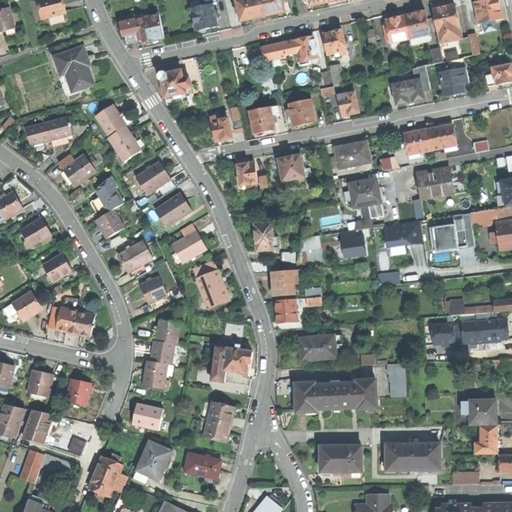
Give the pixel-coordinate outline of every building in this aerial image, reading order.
[(37,0),(42,19),(67,12),(64,3),(63,0),(37,0)] [(251,19),(263,16),(260,0),(237,0),(239,7),(235,8),(236,14),(239,13),(241,21),(251,19)] [(260,0),(263,16),(273,14),(286,11),(284,4),(289,3),(287,0),(260,0)] [(476,2),(480,23),(486,22),(494,20),(503,18),(501,9),(499,0),(478,0),(479,2),(476,2)] [(203,5),(193,7),(197,30),(199,30),(201,32),(206,31),(206,28),(212,27),(219,26),(217,18),(221,18),(219,10),(215,11),(213,3),(203,5)] [(442,8),(433,10),(438,33),(461,28),(458,14),(455,15),(453,6),(442,8)] [(0,10),(0,33),(7,31),(15,28),(9,8),(0,10)] [(433,10),(426,12),(431,35),(411,39),(412,45),(419,44),(439,39),(438,33),(433,10)] [(406,16),(411,39),(431,35),(426,12),(418,14),(406,16)] [(123,22),(121,22),(124,35),(127,35),(129,42),(144,39),(144,42),(154,40),(166,37),(161,14),(144,17),(138,19),(129,21),(123,22)] [(395,19),(386,21),(388,29),(385,29),(387,42),(391,41),(392,43),(399,42),(411,39),(406,16),(395,19)] [(463,39),(461,28),(438,33),(439,39),(441,44),(463,39)] [(322,34),(327,55),(334,53),(335,57),(348,54),(343,30),(332,32),(322,34)] [(367,32),(371,46),(378,44),(375,30),(367,32)] [(469,35),(470,37),(474,56),(481,54),(476,33),(469,35)] [(295,38),(294,41),(296,53),(298,62),(309,60),(319,57),(314,36),(307,37),(304,38),(302,37),(295,38)] [(470,37),(463,39),(441,44),(442,50),(444,62),(450,61),(474,56),(470,37)] [(265,47),(268,61),(286,57),(286,55),(296,53),(294,41),(278,44),(265,47)] [(422,54),(419,44),(412,45),(415,56),(422,54)] [(84,47),(55,57),(62,75),(67,73),(73,92),(95,84),(89,69),(86,60),(88,59),(84,47)] [(442,50),(422,54),(415,56),(417,68),(444,62),(442,50)] [(450,61),(452,73),(459,71),(462,84),(469,83),(464,58),(450,61)] [(511,64),(492,68),(493,74),(496,85),(511,82),(511,64)] [(416,76),(422,75),(427,74),(426,66),(414,69),(416,76)] [(167,97),(188,93),(187,87),(184,77),(182,69),(174,71),(167,73),(164,71),(160,75),(163,79),(167,97)] [(444,82),(447,95),(456,93),(464,92),(462,84),(459,71),(452,73),(443,75),(444,82)] [(321,74),(324,88),(333,86),(332,80),(330,72),(321,74)] [(68,94),(73,92),(67,73),(62,75),(68,94)] [(422,75),(422,79),(424,91),(431,90),(427,74),(422,75)] [(488,87),(496,85),(493,74),(486,76),(488,87)] [(190,76),(184,77),(187,87),(192,86),(190,76)] [(342,77),(332,80),(333,86),(344,83),(342,77)] [(412,81),(404,83),(408,103),(415,102),(425,100),(424,91),(422,79),(412,81)] [(392,85),(396,105),(408,103),(404,83),(402,83),(392,85)] [(321,89),(322,96),(334,94),(333,87),(321,89)] [(189,99),(188,93),(167,97),(168,104),(189,99)] [(339,96),(343,116),(351,115),(360,113),(356,93),(339,96)] [(311,100),(289,104),(290,110),(286,111),(287,117),(292,116),(294,127),(304,124),(316,122),(311,100)] [(96,117),(110,137),(127,126),(128,125),(121,115),(115,105),(96,117)] [(278,106),(271,108),(273,116),(280,115),(278,106)] [(271,108),(250,112),(255,135),(257,134),(257,135),(259,136),(263,136),(264,134),(264,133),(269,132),(276,130),(273,116),(271,108)] [(68,117),(47,123),(52,141),(62,138),(73,136),(68,117)] [(211,122),(215,142),(224,141),(232,139),(228,118),(220,120),(211,122)] [(234,121),(236,130),(243,128),(241,120),(234,121)] [(31,147),(52,141),(47,123),(26,129),(29,138),(31,147)] [(440,127),(429,129),(433,150),(449,147),(450,151),(458,150),(457,145),(458,145),(453,124),(447,125),(447,123),(443,123),(439,124),(440,127)] [(109,138),(124,162),(142,150),(134,138),(127,126),(110,137),(109,138)] [(420,153),(433,150),(429,129),(417,132),(417,129),(412,130),(409,130),(410,133),(404,134),(409,155),(411,155),(412,159),(421,157),(420,153)] [(474,143),(475,153),(489,150),(487,140),(474,143)] [(339,169),(371,163),(367,142),(355,144),(348,145),(349,147),(335,149),(339,169)] [(69,178),(73,184),(84,177),(86,180),(97,173),(93,167),(89,161),(85,155),(63,170),(69,178)] [(509,172),(511,171),(511,155),(498,157),(499,166),(509,165),(509,172)] [(279,160),(283,182),(311,176),(310,169),(303,170),(300,156),(289,158),(279,160)] [(382,159),(384,170),(399,168),(395,157),(382,159)] [(93,158),(89,161),(93,167),(97,164),(93,158)] [(136,178),(148,195),(172,180),(166,171),(161,162),(136,178)] [(241,186),(258,183),(255,163),(246,164),(238,165),(241,186)] [(421,200),(453,194),(449,169),(432,172),(417,174),(421,200)] [(75,187),(86,180),(84,177),(73,184),(75,187)] [(260,178),(261,189),(269,188),(267,177),(260,178)] [(94,189),(99,197),(115,188),(116,189),(119,188),(113,178),(94,189)] [(352,201),(354,209),(369,206),(382,204),(379,187),(377,179),(349,184),(351,192),(352,201)] [(504,193),(507,207),(511,205),(511,180),(497,183),(499,194),(504,193)] [(107,210),(109,213),(116,209),(125,204),(116,189),(115,188),(99,197),(102,203),(107,210)] [(270,193),(272,207),(281,206),(279,192),(270,193)] [(346,202),(352,201),(351,192),(344,193),(346,202)] [(0,200),(0,209),(6,220),(24,209),(20,202),(14,193),(1,200),(0,200)] [(156,210),(166,225),(177,218),(191,209),(186,201),(181,193),(156,210)] [(474,195),(477,212),(484,211),(484,205),(483,197),(482,194),(474,195)] [(490,196),(483,197),(484,205),(491,203),(490,196)] [(98,216),(107,210),(102,203),(93,208),(96,213),(98,216)] [(491,203),(484,205),(484,211),(495,209),(497,209),(497,203),(491,203)] [(384,217),(382,204),(369,206),(372,219),(384,217)] [(495,209),(497,223),(511,220),(511,218),(510,207),(497,209),(495,209)] [(127,227),(116,209),(109,213),(97,220),(103,230),(108,238),(127,227)] [(473,226),(497,223),(495,209),(484,211),(477,212),(471,213),(473,226)] [(179,221),(177,218),(166,225),(168,228),(179,221)] [(22,231),(32,247),(52,236),(47,227),(42,219),(22,231)] [(501,250),(511,248),(511,220),(497,223),(498,232),(500,242),(501,250)] [(388,255),(405,253),(404,245),(424,243),(422,221),(385,224),(388,255)] [(271,222),(254,224),(255,239),(256,251),(274,250),(271,222)] [(182,231),(186,238),(197,232),(193,224),(182,231)] [(364,236),(357,237),(356,230),(340,232),(342,258),(366,255),(364,236)] [(172,246),(183,264),(208,250),(202,240),(197,232),(186,238),(172,246)] [(493,243),(500,242),(498,232),(491,233),(493,243)] [(123,267),(127,275),(153,260),(142,241),(117,256),(123,267)] [(282,253),(282,262),(295,262),(295,253),(282,253)] [(44,266),(54,283),(73,272),(68,262),(64,255),(44,266)] [(193,269),(197,279),(218,271),(214,261),(193,269)] [(197,279),(207,304),(228,296),(223,283),(218,271),(197,279)] [(298,271),(272,272),(273,285),(274,296),(295,295),(294,284),(298,284),(298,271)] [(401,283),(400,271),(380,273),(381,284),(401,283)] [(145,295),(149,305),(168,297),(160,277),(141,285),(145,295)] [(306,290),(306,299),(321,298),(320,289),(306,290)] [(20,313),(25,321),(43,310),(32,292),(14,303),(20,313)] [(230,301),(228,296),(207,304),(209,309),(230,301)] [(321,298),(306,299),(307,307),(321,305),(321,298)] [(296,300),(276,302),(277,312),(278,324),(297,322),(296,300)] [(451,301),(451,309),(458,309),(465,308),(464,300),(451,301)] [(500,312),(508,311),(507,300),(499,301),(499,305),(500,312)] [(475,314),(500,312),(499,305),(494,305),(494,306),(475,307),(475,314)] [(49,328),(58,330),(62,309),(53,307),(49,328)] [(62,309),(58,330),(66,332),(74,333),(79,312),(62,309)] [(96,316),(79,312),(74,333),(82,335),(91,337),(96,316)] [(176,344),(178,345),(181,324),(160,320),(158,332),(156,341),(176,344)] [(335,336),(300,338),(301,351),(302,361),(337,358),(336,345),(335,336)] [(175,346),(176,344),(156,341),(154,341),(153,352),(151,362),(168,365),(172,365),(175,346)] [(182,347),(175,346),(172,365),(178,367),(182,347)] [(226,377),(227,370),(225,370),(228,348),(216,347),(211,380),(225,382),(226,377)] [(236,350),(228,348),(225,370),(227,370),(240,372),(240,373),(247,375),(248,367),(247,367),(247,365),(248,363),(251,363),(253,352),(240,350),(236,350)] [(363,355),(363,366),(376,365),(376,355),(363,355)] [(511,359),(502,359),(502,369),(511,368),(511,359)] [(167,375),(168,365),(151,362),(148,361),(146,374),(144,386),(164,389),(165,387),(166,381),(167,375)] [(0,383),(11,385),(15,366),(5,364),(0,362),(0,383)] [(406,364),(389,365),(389,373),(390,373),(390,381),(391,381),(392,389),(392,397),(407,397),(406,364)] [(30,390),(50,394),(54,375),(43,372),(34,370),(30,390)] [(68,398),(88,403),(92,384),(83,381),(72,379),(68,398)] [(357,383),(351,383),(352,407),(358,407),(358,410),(359,410),(359,409),(363,409),(368,408),(368,410),(378,409),(376,380),(357,381),(357,383)] [(315,383),(295,384),(297,413),(307,413),(307,412),(316,411),(316,413),(317,413),(317,409),(323,409),(323,410),(328,410),(334,409),(334,408),(341,408),(341,409),(352,408),(352,407),(351,383),(316,385),(315,383)] [(471,424),(497,423),(497,413),(497,400),(471,400),(471,402),(463,402),(463,414),(471,414),(471,424)] [(213,403),(209,420),(231,425),(233,417),(235,408),(213,403)] [(0,432),(6,434),(16,436),(26,409),(7,404),(0,421),(0,432)] [(164,410),(137,404),(135,415),(132,425),(159,430),(164,410)] [(34,440),(44,442),(54,415),(34,411),(24,438),(34,440)] [(205,438),(227,443),(229,434),(231,425),(209,420),(205,438)] [(479,454),(498,454),(498,444),(497,426),(482,427),(482,443),(478,443),(479,454)] [(69,450),(81,455),(86,442),(74,437),(69,450)] [(150,477),(156,479),(161,468),(165,469),(168,462),(173,451),(150,441),(137,471),(150,477)] [(387,444),(387,461),(390,461),(390,470),(439,470),(439,461),(441,461),(441,444),(431,444),(431,447),(424,447),(424,444),(413,444),(404,444),(404,447),(397,447),(397,444),(387,444)] [(321,447),(322,473),(364,472),(363,446),(354,446),(354,445),(345,445),(345,447),(342,447),(339,447),(339,446),(330,446),(330,447),(321,447)] [(21,478),(36,483),(46,455),(31,450),(21,478)] [(99,466),(96,473),(125,484),(128,477),(120,473),(123,465),(119,463),(122,457),(113,454),(110,460),(103,457),(99,466)] [(222,461),(189,454),(185,472),(218,479),(220,471),(222,461)] [(509,471),(511,471),(511,455),(500,455),(500,472),(509,471)] [(77,465),(58,458),(54,473),(72,479),(77,465)] [(146,486),(150,477),(137,471),(132,480),(146,486)] [(453,472),(454,484),(480,483),(480,471),(453,472)] [(125,484),(96,473),(93,481),(90,489),(98,492),(96,499),(104,502),(107,496),(110,498),(114,489),(122,492),(125,484)] [(31,495),(29,500),(48,506),(49,502),(31,495)] [(392,511),(393,504),(390,504),(390,495),(368,495),(369,505),(369,511),(358,511),(357,511),(392,511)] [(257,511),(281,511),(283,510),(269,498),(257,511)] [(48,511),(51,507),(48,506),(29,500),(24,511),(48,511)] [(161,511),(187,511),(166,502),(161,511)]
